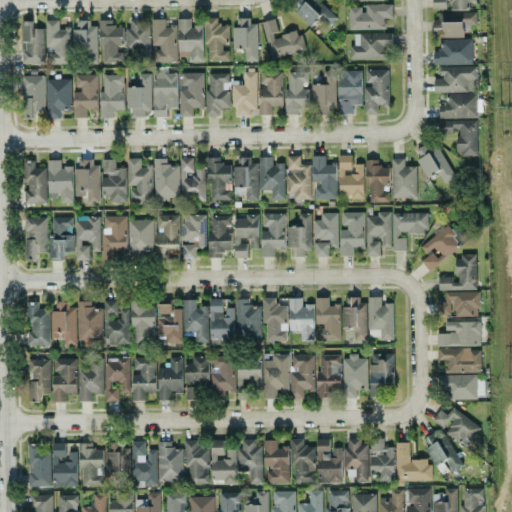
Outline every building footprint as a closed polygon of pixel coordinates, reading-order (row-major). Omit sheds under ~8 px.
[(475,0),(432,0),(432,9),(469,9),(469,1),(475,1),(475,0)] [(392,4),(363,4),(363,7),(348,7),(349,30),(385,29),(384,18),(392,17),(392,4)] [(442,37),(463,37),(463,25),(476,24),(476,12),(435,12),(435,29),(442,28),(442,37)] [(205,18),(206,61),(228,61),(227,46),(229,46),(228,26),(218,26),(218,17),(205,18)] [(232,48),(244,48),(244,60),(256,61),(257,18),(236,17),(236,26),(232,26),(232,48)] [(149,18),(129,19),(129,27),(113,28),(113,20),(99,20),(100,63),(120,62),(119,45),(125,45),(125,50),(138,50),(138,60),(150,60),(149,18)] [(202,61),(202,25),(190,25),(190,18),(177,19),(178,57),(189,56),(189,62),(202,61)] [(262,21),(270,58),(304,51),(299,30),(278,35),(274,18),(262,21)] [(152,62),(177,61),(176,25),(165,26),(164,19),(151,19),(152,62)] [(70,27),(58,27),(58,20),(46,20),(46,64),(70,64),(70,27)] [(32,21),(21,21),(22,65),(44,64),(44,28),(32,29),(32,21)] [(76,22),(76,29),(71,29),(71,59),(97,58),(96,21),(76,22)] [(354,33),(354,45),(349,45),(349,58),(384,59),(384,46),(392,46),(392,33),(354,33)] [(472,64),(472,39),(440,39),(440,51),(434,51),(434,65),(472,64)] [(477,66),(441,66),(441,78),(434,79),(434,92),(474,91),(474,80),(477,80),(477,66)] [(152,69),(153,117),(165,117),(165,108),(176,108),(176,73),(167,73),(167,68),(152,69)] [(388,69),(365,70),(365,85),(363,85),(364,114),(377,114),(377,105),(389,105),(388,69)] [(361,70),(337,70),(338,114),(352,113),(352,105),(361,105),(361,70)] [(282,71),(260,71),(260,86),(258,86),(258,114),(271,115),(271,106),(282,107),(282,71)] [(318,111),(335,111),(335,71),(322,71),(322,84),(311,84),(311,107),(318,107),(318,111)] [(179,116),(192,116),(192,108),(202,108),(203,73),(179,72),(179,116)] [(228,72),(205,73),(206,116),(220,116),(220,108),(229,107),(228,72)] [(257,109),(255,72),(243,72),(243,81),(231,81),(232,107),(236,107),(236,116),(250,115),(249,109),(257,109)] [(307,107),(306,82),(307,82),(307,72),(287,72),(288,88),(284,88),(285,114),(299,114),(299,107),(307,107)] [(149,115),(150,73),(137,73),(136,87),(127,87),(126,107),(131,108),(131,115),(149,115)] [(97,74),(73,74),(73,117),(86,117),(86,110),(97,110),(97,74)] [(123,74),(100,75),(101,117),(114,117),(114,109),(123,109),(123,74)] [(34,118),(34,111),(45,111),(44,75),(21,76),(22,118),(34,118)] [(47,79),(46,118),(63,118),(63,109),(71,109),(71,79),(47,79)] [(478,118),(478,93),(445,93),(445,104),(439,104),(439,118),(478,118)] [(416,160),(427,178),(437,172),(444,183),(455,176),(437,147),(416,160)] [(286,193),(293,193),(293,199),(310,199),(310,164),(300,164),(300,155),(286,155),(286,193)] [(337,199),(336,164),(325,164),(324,155),(312,156),(312,184),(314,184),(314,199),(337,199)] [(362,164),(351,164),(350,155),(338,155),(338,199),(363,198),(362,164)] [(271,200),(284,199),(283,163),(272,163),(272,156),(258,156),(259,189),(270,189),(271,200)] [(205,200),(204,166),(195,166),(195,173),(193,173),(192,157),(180,157),(180,200),(205,200)] [(229,165),(220,165),(220,157),(207,158),(208,200),(230,199),(229,165)] [(140,158),(127,159),(127,188),(129,188),(129,202),(152,202),(151,165),(140,166),(140,158)] [(257,199),(257,158),(234,158),(234,195),(244,195),(244,200),(257,199)] [(391,197),(416,197),(416,166),(404,166),(404,158),(391,158),(391,197)] [(178,197),(178,165),(167,165),(167,159),(153,159),(154,197),(178,197)] [(48,193),(59,192),(60,203),(72,202),(72,167),(60,167),(60,160),(47,160),(48,193)] [(388,167),(380,167),(380,160),(366,160),(367,202),(389,202),(388,167)] [(34,161),(21,161),(22,203),(46,202),(45,167),(34,167),(34,161)] [(101,196),(108,196),(108,202),(125,201),(125,167),(115,168),(115,164),(106,164),(106,177),(100,177),(101,196)] [(74,196),(85,196),(86,203),(99,202),(99,168),(74,168),(74,196)] [(391,212),(376,211),(376,215),(366,215),(365,255),(379,256),(380,247),(390,247),(391,212)] [(337,245),(337,212),(320,212),(320,220),(313,220),(312,240),(314,240),(314,256),(328,256),(328,245),(337,245)] [(339,255),(353,255),(353,246),(363,246),(363,212),(341,212),(341,227),(339,227),(339,255)] [(406,250),(406,234),(426,234),(426,212),(391,213),(392,250),(406,250)] [(259,229),(260,256),(274,256),(273,248),(284,248),(284,213),(262,214),(262,229),(259,229)] [(311,254),(311,213),(294,213),(294,226),(287,226),(287,248),(291,248),(291,254),(311,254)] [(178,214),(156,214),(156,230),(154,230),(154,258),(179,257),(178,214)] [(205,247),(205,215),(182,214),(181,258),(195,259),(195,247),(205,247)] [(247,257),(247,241),(249,241),(249,249),(258,249),(258,214),(234,214),(234,257),(247,257)] [(125,215),(101,216),(102,258),(126,257),(125,215)] [(231,215),(209,215),(208,257),(223,257),(224,249),(231,250),(231,215)] [(99,216),(85,216),(85,221),(74,221),(75,260),(89,260),(88,243),(90,243),(91,252),(100,251),(99,216)] [(23,218),(25,260),(36,260),(35,252),(47,252),(46,217),(23,218)] [(50,260),(64,259),(63,252),(73,251),(72,217),(49,217),(50,260)] [(153,220),(129,219),(128,258),(141,259),(142,251),(152,251),(153,220)] [(419,246),(427,256),(421,261),(428,270),(464,242),(450,223),(419,246)] [(476,289),(476,255),(454,255),(454,276),(438,276),(438,289),(476,289)] [(453,316),(479,315),(479,291),(443,291),(444,313),(453,313),(453,316)] [(393,339),(393,303),(381,303),(381,297),(368,296),(368,338),(393,339)] [(263,297),(263,341),(287,340),(286,305),(276,305),(275,297),(263,297)] [(340,340),(339,304),(329,304),(328,297),(315,297),(315,326),(318,325),(318,340),(340,340)] [(236,338),(260,337),(260,304),(250,304),(250,298),(235,299),(236,338)] [(313,305),(301,305),(301,298),(288,298),(288,331),(300,330),(301,341),(313,340),(313,305)] [(346,299),(346,306),(342,306),(343,328),(353,327),(354,340),(367,339),(365,298),(346,299)] [(182,300),(183,338),(191,338),(191,343),(208,342),(207,306),(196,306),(196,299),(182,300)] [(233,307),(222,307),(222,299),(209,299),(210,339),(234,338),(233,307)] [(116,300),(103,300),(104,344),(129,344),(128,308),(118,309),(118,316),(117,316),(116,300)] [(77,301),(78,340),(102,339),(102,308),(93,308),(92,301),(77,301)] [(51,336),(63,336),(63,344),(76,344),(75,303),(56,304),(56,311),(50,311),(51,336)] [(154,304),(130,304),(129,329),(134,329),(133,342),(154,342),(154,304)] [(50,308),(27,307),(26,345),(49,346),(50,308)] [(480,346),(480,321),(445,321),(445,332),(436,332),(436,345),(480,346)] [(480,348),(437,348),(437,362),(443,362),(444,373),(480,372),(480,348)] [(263,360),(263,397),(277,397),(277,392),(288,392),(288,354),(271,354),(271,360),(263,360)] [(291,354),(291,369),(290,369),(290,396),(304,396),(303,390),(314,390),(314,354),(291,354)] [(317,396),(340,396),(340,355),(317,354),(317,396)] [(210,391),(233,392),(234,356),(213,355),(212,371),(211,371),(210,391)] [(342,356),(343,393),(368,393),(367,358),(358,358),(358,355),(342,356)] [(208,356),(191,356),(191,362),(184,362),(184,383),(208,383),(208,356)] [(129,357),(116,357),(116,362),(104,362),(105,401),(118,401),(118,385),(120,385),(120,392),(129,392),(129,357)] [(133,357),(133,372),(131,372),(131,401),(144,400),(144,392),(156,392),(155,357),(133,357)] [(182,357),(169,357),(169,367),(157,367),(157,400),(170,400),(170,393),(182,393),(182,357)] [(39,402),(39,394),(50,394),(49,358),(27,359),(28,402),(39,402)] [(52,373),(52,402),(65,401),(65,393),(76,393),(76,358),(53,358),(53,373),(52,373)] [(78,401),(91,401),(91,393),(103,393),(103,359),(90,359),(90,369),(78,369),(78,401)] [(236,399),(252,399),(253,391),(260,391),(261,362),(237,362),(236,399)] [(484,397),(483,375),(439,376),(439,398),(484,397)] [(200,387),(186,386),(185,399),(199,400),(200,387)] [(441,409),(432,419),(442,428),(443,427),(463,445),(479,429),(454,406),(446,414),(441,409)] [(369,438),(370,476),(376,476),(376,481),(393,481),(392,447),(383,447),(383,437),(369,438)] [(313,482),(314,446),(302,446),(302,439),(290,438),(289,466),(294,466),(294,481),(313,482)] [(317,482),(341,482),(340,447),(329,447),(329,438),(316,439),(317,482)] [(208,483),(207,448),(198,448),(198,440),(185,440),(186,484),(208,483)] [(235,450),(225,450),(226,459),(216,460),(216,454),(223,454),(223,440),(210,440),(211,479),(223,479),(223,484),(235,484),(235,450)] [(288,446),(276,447),(276,440),(263,440),(263,469),(266,469),(266,483),(288,482),(288,446)] [(346,440),(346,447),(342,447),(341,468),(350,468),(350,482),(367,482),(368,440),(346,440)] [(131,441),(132,485),(156,485),(156,449),(144,450),(144,441),(131,441)] [(182,480),(182,448),(172,448),(172,441),(157,441),(158,480),(182,480)] [(262,483),(261,441),(236,441),(237,471),(248,471),(248,483),(262,483)] [(449,470),(449,471),(461,465),(451,442),(441,447),(438,441),(426,447),(438,475),(449,470)] [(92,442),(79,443),(80,485),(103,485),(102,450),(92,450),(92,442)] [(409,442),(395,442),(395,480),(430,479),(430,459),(409,459),(409,442)] [(40,443),(27,443),(28,486),(50,486),(49,450),(41,450),(40,443)] [(65,443),(51,443),(52,486),(77,486),(76,452),(65,452),(65,443)] [(106,444),(106,472),(129,472),(129,444),(106,444)] [(429,511),(429,488),(405,488),(405,511),(429,511)] [(457,511),(457,488),(444,488),(444,493),(431,494),(431,511),(457,511)] [(463,488),(463,504),(459,505),(459,511),(483,511),(483,488),(463,488)] [(378,497),(378,511),(402,511),(402,489),(389,489),(390,497),(378,497)] [(270,511),(294,511),(294,490),(270,491),(270,511)] [(321,511),(321,490),(309,491),(309,503),(297,503),(297,511),(321,511)] [(324,491),(325,511),(348,511),(348,490),(324,491)] [(267,511),(268,491),(253,491),(253,500),(243,500),(242,511),(267,511)] [(132,511),(132,492),(115,492),(115,500),(108,500),(108,511),(132,511)] [(159,511),(159,492),(146,493),(147,499),(135,499),(135,511),(159,511)] [(239,511),(239,492),(217,492),(216,511),(239,511)] [(105,511),(105,493),(93,494),(93,506),(82,507),(81,511),(105,511)] [(185,511),(186,493),(162,494),(162,511),(185,511)] [(51,511),(51,494),(29,495),(29,511),(51,511)] [(77,511),(77,494),(57,495),(57,510),(53,511),(77,511)] [(375,511),(376,494),(351,494),(351,511),(375,511)] [(213,511),(213,496),(188,496),(188,511),(213,511)]
